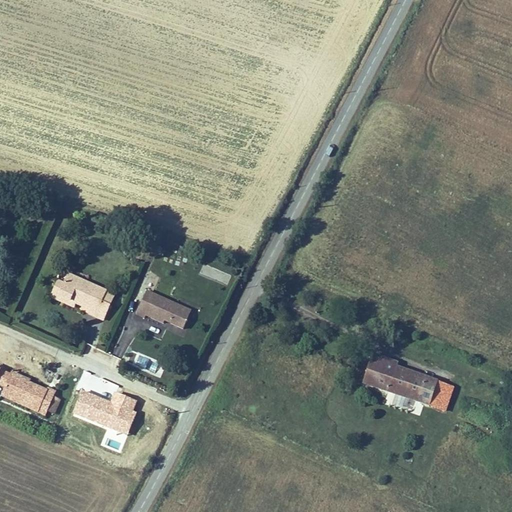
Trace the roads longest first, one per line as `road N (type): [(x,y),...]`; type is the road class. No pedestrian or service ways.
road 1 (tertiary): [(406,0),(191,409)]
road 2 (unclassified): [(0,327),(191,409)]
